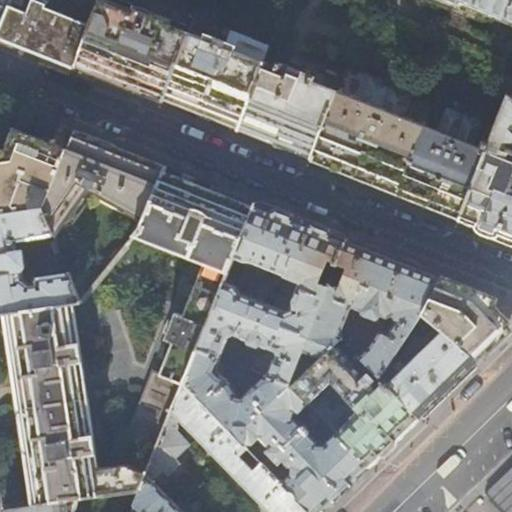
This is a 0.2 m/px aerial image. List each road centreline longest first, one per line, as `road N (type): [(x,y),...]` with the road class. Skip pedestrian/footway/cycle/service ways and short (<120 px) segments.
road 1 (residential): [(511,274),(0,71)]
road 2 (tertiary): [(511,397),(393,511)]
